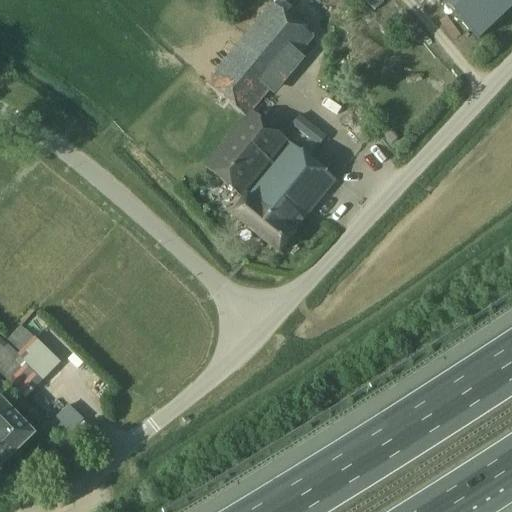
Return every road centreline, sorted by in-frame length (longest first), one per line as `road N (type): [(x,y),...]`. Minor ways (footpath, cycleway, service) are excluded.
road 1 (unclassified): [(266,328),(511,65)]
road 2 (unclassified): [(266,328),(74,158),(12,119)]
road 3 (unclassified): [(38,511),(138,444),(266,328)]
road 4 (motorway): [(511,365),(277,511)]
